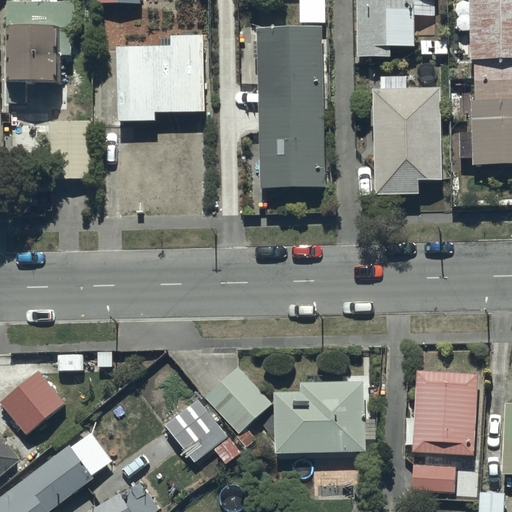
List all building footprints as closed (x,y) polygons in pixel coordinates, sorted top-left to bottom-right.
[(26,0),(27,8),(0,8),(0,104),(0,109),(26,108),(25,93),(57,92),(56,61),(66,61),(65,32),(79,31),(78,6),(51,7),(50,0),(26,0)] [(135,0),(88,0),(88,8),(135,8),(135,0)] [(349,0),(349,63),(383,63),(383,53),(408,53),(408,21),(429,21),(429,0),(349,0)] [(464,137),(454,137),(454,161),(465,161),(465,171),(511,170),(511,0),(462,1),(465,65),(469,65),(470,106),(464,106),(464,137)] [(318,34),(253,34),(253,45),(249,45),(249,62),(250,62),(252,192),(319,192),(318,34)] [(198,118),(196,42),(156,41),(156,53),(111,53),(110,126),(149,127),(149,117),(198,118)] [(368,94),(368,199),(410,199),(410,185),(437,185),(437,92),(403,92),(403,81),(376,81),(376,94),(368,94)] [(85,127),(44,128),(46,184),(87,183),(85,127)] [(181,155),(137,158),(140,201),(184,198),(181,155)] [(206,400),(235,438),(279,405),(278,452),(368,453),(369,440),(380,441),(380,420),(368,419),(368,384),(304,383),(304,395),(280,395),(275,398),(251,366),(206,400)] [(65,405),(38,374),(1,407),(27,437),(65,405)] [(472,378),(410,375),(405,456),(468,459),(472,378)] [(190,468),(225,441),(195,402),(160,428),(190,468)] [(511,408),(498,408),(496,479),(509,479),(509,495),(511,494),(511,408)] [(62,450),(0,496),(0,511),(49,511),(88,483),(85,480),(102,467),(80,439),(64,451),(62,450)] [(0,475),(16,462),(0,441),(0,475)] [(408,466),(407,494),(449,495),(450,467),(408,466)] [(150,511),(135,487),(92,511),(150,511)] [(496,511),(498,496),(474,495),(473,511),(496,511)]
